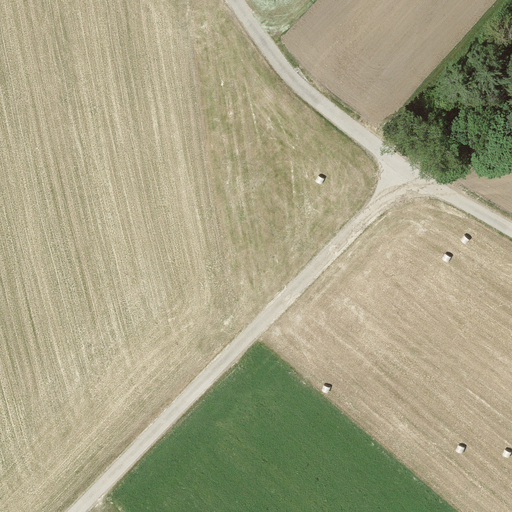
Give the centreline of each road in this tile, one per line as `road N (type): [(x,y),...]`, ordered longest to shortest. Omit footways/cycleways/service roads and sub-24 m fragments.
road 1 (track): [(80,511),(412,171)]
road 2 (track): [(234,0),(319,106),(511,229)]
